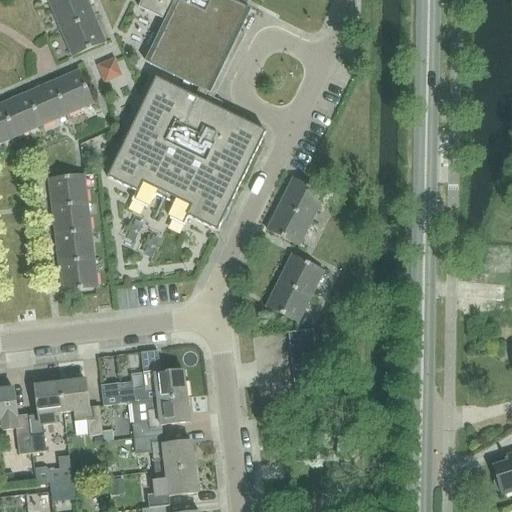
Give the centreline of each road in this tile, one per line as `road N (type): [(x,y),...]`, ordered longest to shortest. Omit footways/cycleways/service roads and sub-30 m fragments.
road 1 (tertiary): [(420,511),(428,0)]
road 2 (residential): [(215,319),(212,291),(350,0)]
road 3 (residential): [(215,319),(0,342)]
road 4 (residential): [(240,511),(215,319)]
